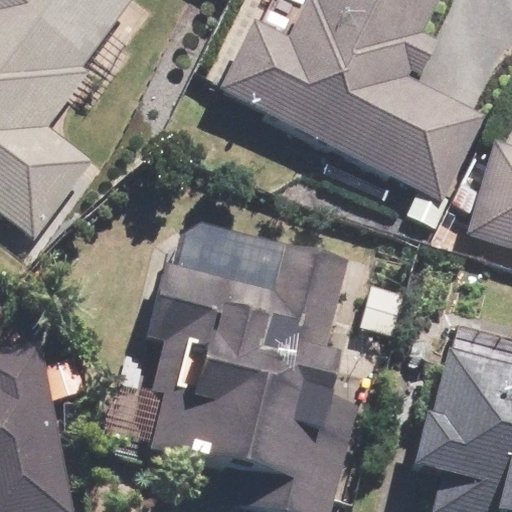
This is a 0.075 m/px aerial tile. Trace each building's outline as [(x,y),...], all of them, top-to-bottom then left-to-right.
[(130,0),(0,0),(0,221),(31,245),(93,161),(49,129),(89,74),(80,68),(130,0)] [(442,0),(303,0),(285,37),(255,22),(218,95),(443,206),(486,118),(420,85),(440,44),(424,36),(442,0)] [(511,147),(495,142),(465,239),(511,253),(511,147)] [(349,258),(175,229),(167,265),(150,341),(167,345),(142,455),(245,478),(237,511),(335,511),(358,413),(337,408),(349,356),(328,351),(349,258)] [(362,282),(353,332),(418,344),(427,294),(362,282)] [(511,511),(511,345),(452,330),(414,471),(454,482),(446,511),(511,511)] [(0,511),(73,511),(44,348),(0,356),(0,511)]
